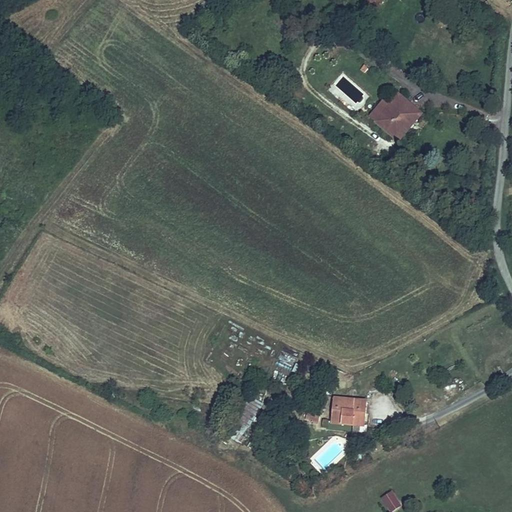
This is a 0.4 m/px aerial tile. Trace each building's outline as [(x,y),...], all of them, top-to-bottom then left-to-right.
[(443,101),(417,83),(395,111),(417,127),(431,108),(436,112),(443,101)] [(395,111),(409,93),(402,87),(388,107),(395,111)] [(436,112),(431,108),(417,127),(423,131),(436,112)] [(276,365),(290,371),(296,355),(282,350),(276,365)] [(379,400),(346,396),(343,419),(364,422),(365,416),(376,417),(379,400)] [(243,415),(237,412),(234,421),(251,428),(261,402),(250,397),(243,415)] [(365,416),(364,422),(376,424),(376,417),(365,416)] [(389,511),(392,511),(402,507),(393,491),(381,498),(389,511)]
